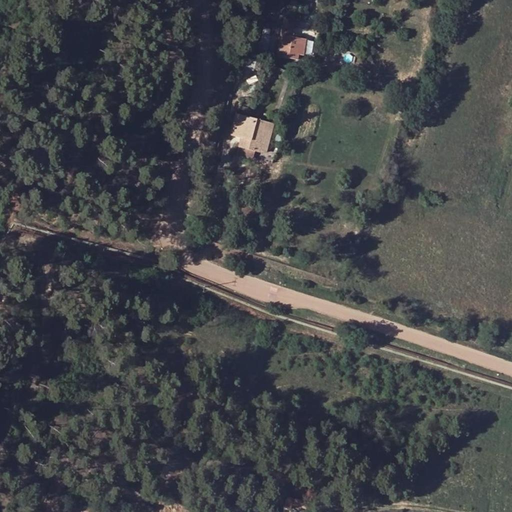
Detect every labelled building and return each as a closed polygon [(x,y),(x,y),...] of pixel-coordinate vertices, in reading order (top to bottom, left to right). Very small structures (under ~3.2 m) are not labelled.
[(270,37),(272,23),(261,21),(259,35),(270,37)] [(294,33),(281,31),(277,58),(296,60),(297,55),(293,54),(296,38),(293,38),(294,33)] [(293,54),(297,55),(296,60),(299,61),(303,40),(296,38),(293,54)] [(257,58),(239,53),(235,67),(253,72),(257,58)] [(266,154),(274,125),(236,114),(230,136),(240,138),(237,147),(260,154),(261,152),(266,154)]
